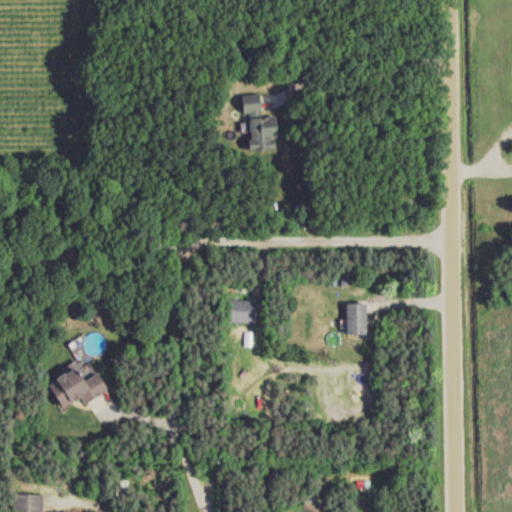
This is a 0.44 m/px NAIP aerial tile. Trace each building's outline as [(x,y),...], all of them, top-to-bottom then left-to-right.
[(273,151),(272,118),(259,118),(258,95),(239,95),(239,114),(246,114),(247,152),(273,151)] [(255,302),(227,300),(226,323),(254,324),(255,302)] [(364,336),(363,305),(343,305),(344,336),(364,336)] [(45,385),(60,409),(79,397),(83,405),(105,391),(95,374),(81,383),(77,375),(81,373),(78,369),(90,361),(84,351),(73,358),(77,364),(45,385)] [(40,511),(41,494),(11,494),(10,511),(40,511)]
